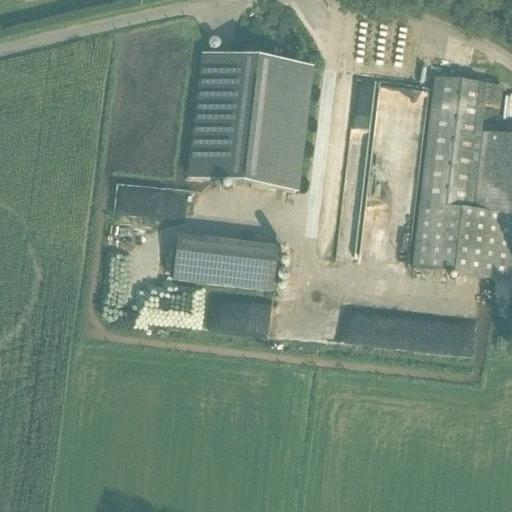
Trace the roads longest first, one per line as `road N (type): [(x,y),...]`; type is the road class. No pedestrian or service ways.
road 1 (unclassified): [(0,54),(230,0)]
road 2 (unclassified): [(348,0),(425,21),(511,68)]
